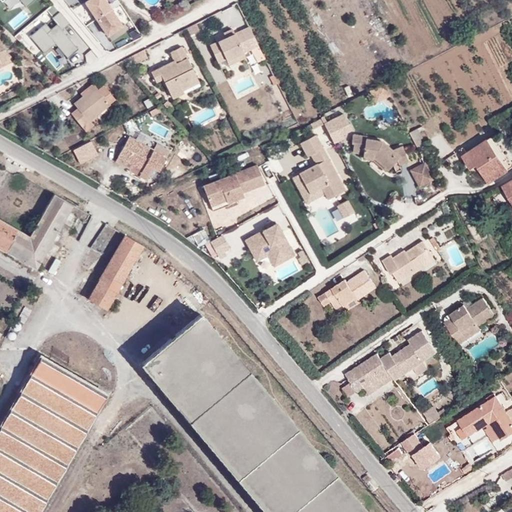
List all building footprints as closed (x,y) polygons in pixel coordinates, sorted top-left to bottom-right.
[(1,0),(2,1),(3,0),(18,0),(26,8),(35,0),(1,0)] [(106,0),(88,0),(85,2),(108,39),(125,28),(106,0)] [(46,25),(31,37),(44,53),(55,43),(68,59),(80,49),(63,30),(70,24),(59,11),(51,18),(57,25),(51,30),(46,25)] [(228,61),(245,52),(259,44),(250,26),(235,34),(227,39),(211,47),(220,63),(227,59),(228,61)] [(232,30),(224,34),(227,39),(235,34),(232,30)] [(9,59),(11,58),(0,36),(0,68),(11,63),(9,59)] [(184,88),(181,83),(197,75),(182,46),(170,52),(175,61),(152,72),(157,82),(164,78),(174,98),(186,92),(184,89),(184,88)] [(53,52),(47,56),(56,69),(62,64),(53,52)] [(231,65),(247,56),(245,52),(228,61),(231,65)] [(184,88),(200,80),(197,75),(181,83),(184,88)] [(96,127),(90,120),(116,100),(105,87),(100,91),(95,86),(73,103),(77,108),(70,113),(87,134),(96,127)] [(353,129),(344,112),(324,122),(333,139),(353,129)] [(417,128),(408,133),(413,142),(422,137),(417,128)] [(309,152),(311,150),(322,144),(314,130),(301,137),(309,152)] [(368,136),(368,134),(354,132),(353,140),(356,140),(356,148),(366,150),(366,152),(379,154),(392,164),(395,160),(398,167),(403,164),(401,159),(409,156),(403,142),(394,145),(385,138),(368,136)] [(157,142),(154,149),(130,135),(119,155),(133,163),(129,170),(147,179),(153,167),(159,170),(170,150),(157,142)] [(508,159),(493,136),(489,139),(504,161),(508,159)] [(489,139),(464,156),(466,159),(473,168),(478,164),(490,182),(509,169),(504,161),(489,139)] [(421,140),(414,143),(419,153),(425,150),(421,140)] [(79,165),(97,156),(89,141),(71,150),(79,165)] [(322,144),(311,150),(317,161),(328,155),(322,144)] [(328,155),(317,161),(301,170),(312,190),(322,184),(329,196),(346,187),(328,155)] [(457,164),(448,169),(454,179),(468,171),(478,189),(490,182),(478,164),(473,168),(466,159),(457,164)] [(420,187),(434,179),(425,162),(411,171),(420,187)] [(227,199),(228,202),(245,195),(243,192),(266,184),(258,164),(236,173),(204,185),(210,202),(226,196),(227,199)] [(293,175),(305,194),(312,190),(301,170),(293,175)] [(0,218),(0,245),(37,267),(73,204),(54,193),(30,235),(0,218)] [(210,202),(212,205),(227,199),(226,196),(210,202)] [(344,218),(355,212),(349,200),(338,206),(344,218)] [(277,223),(246,240),(254,254),(271,244),(281,262),(294,254),(277,223)] [(195,246),(208,243),(205,231),(192,234),(195,246)] [(88,297),(106,308),(143,245),(126,234),(88,297)] [(208,242),(216,258),(230,252),(222,236),(208,242)] [(438,251),(442,249),(434,237),(431,240),(438,251)] [(425,266),(421,261),(432,254),(423,241),(407,252),(406,250),(394,258),(392,255),(384,261),(392,274),(394,272),(400,283),(425,266)] [(268,254),(274,265),(281,262),(271,244),(254,254),(258,260),(268,254)] [(88,254),(83,264),(90,267),(95,256),(88,254)] [(425,266),(436,260),(432,254),(421,261),(425,266)] [(260,273),(270,269),(266,259),(256,263),(260,273)] [(331,299),(337,295),(343,304),(345,306),(358,297),(360,299),(371,291),(369,288),(375,283),(366,270),(348,281),(346,279),(321,295),(325,302),(331,299)] [(441,314),(458,339),(480,324),(477,319),(493,309),(481,290),(465,301),(462,297),(442,310),(444,312),(441,314)] [(331,299),(337,308),(343,304),(337,295),(331,299)] [(480,324),(496,314),(493,309),(477,319),(480,324)] [(267,511),(366,511),(200,313),(142,362),(267,511)] [(373,382),(389,371),(392,375),(395,380),(437,352),(423,330),(408,339),(410,342),(392,354),(390,351),(381,357),(377,352),(346,373),(358,391),(373,382)] [(40,355),(0,425),(0,511),(38,511),(107,394),(40,355)] [(373,382),(376,387),(392,375),(389,371),(373,382)] [(418,386),(424,396),(439,387),(433,377),(418,386)] [(495,395),(458,420),(466,433),(474,427),(477,431),(490,423),(491,425),(499,438),(501,440),(511,432),(511,406),(505,411),(495,395)] [(429,424),(440,419),(434,406),(423,412),(429,424)] [(485,430),(493,442),(499,438),(491,425),(485,430)] [(477,431),(474,427),(466,433),(468,437),(477,431)] [(410,458),(424,449),(414,434),(400,443),(410,458)] [(388,463),(402,453),(399,449),(384,458),(388,463)] [(501,475),(507,484),(511,480),(511,486),(511,487),(511,488),(511,467),(511,468),(501,475)]
